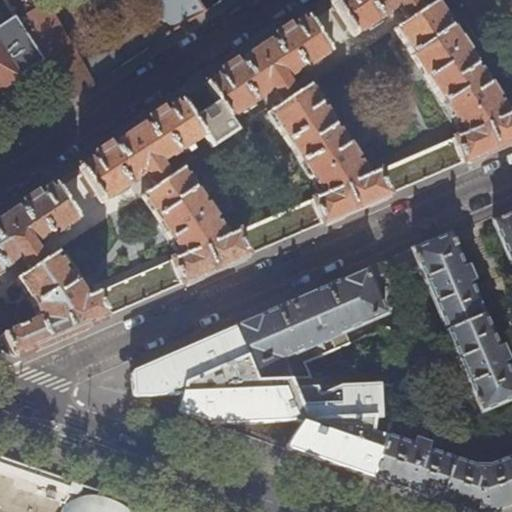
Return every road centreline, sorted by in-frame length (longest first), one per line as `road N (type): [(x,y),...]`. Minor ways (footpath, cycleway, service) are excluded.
road 1 (residential): [(11,413),(69,363),(511,172)]
road 2 (residential): [(0,179),(273,0)]
road 3 (residential): [(11,413),(193,475)]
